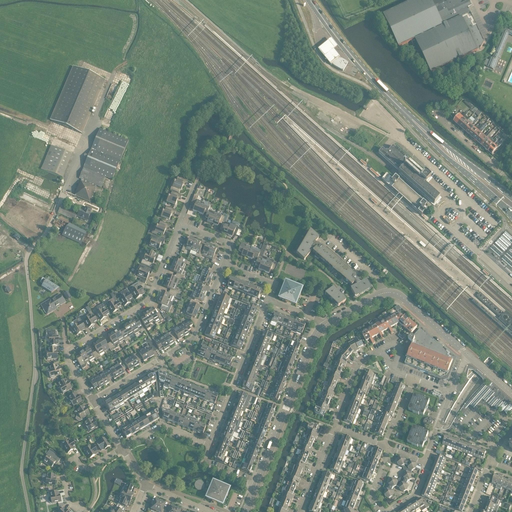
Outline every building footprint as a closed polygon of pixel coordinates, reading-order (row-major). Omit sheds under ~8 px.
[(439,3),(446,0),(413,0),(384,14),(399,46),(411,41),(443,25),(442,23),(448,21),(439,3)] [(459,0),(446,0),(439,3),(448,21),(442,23),(443,25),(411,41),(416,52),(421,50),(431,72),(480,49),(484,42),(483,38),(468,6),(465,8),(463,3),(462,4),(459,0)] [(511,34),(511,29),(508,27),(504,29),(492,58),(490,57),(486,66),(493,69),(508,33),(511,34)] [(318,49),(330,64),(339,56),(333,49),(337,46),(331,38),(318,49)] [(331,64),(330,64),(342,71),(348,62),(340,58),(340,57),(339,57),(338,57),(334,58),(332,63),(331,64)] [(73,67),(51,120),(82,133),(104,80),(73,67)] [(465,116),(458,124),(462,128),(467,121),(469,119),(471,117),(472,116),(468,112),(467,114),(465,116)] [(455,119),(454,121),(458,124),(465,116),(467,114),(465,113),(462,116),(459,114),(456,118),(455,119)] [(467,121),(462,128),(466,131),(473,122),(475,121),(475,120),(471,117),(469,119),(467,121)] [(473,122),(466,131),(469,134),(475,128),(473,126),(477,120),(478,119),(477,118),(475,120),(475,121),(473,122)] [(475,128),(469,134),(473,138),(475,136),(482,127),(483,126),(481,124),(480,126),(479,127),(477,126),(475,128)] [(475,136),(473,138),(477,141),(479,139),(482,134),(480,133),(487,125),(485,124),(483,126),(482,127),(475,136)] [(101,187),(102,186),(105,177),(112,179),(120,161),(128,140),(106,131),(100,128),(79,178),(82,179),(81,181),(80,181),(76,192),(77,192),(75,196),(89,202),(96,185),(101,187)] [(482,142),(481,144),(484,147),(492,139),(490,137),(495,132),(493,130),(492,131),(490,134),(482,142)] [(479,139),(477,141),(481,144),(482,142),(490,134),(488,132),(484,136),(482,134),(479,139)] [(492,139),(484,147),(488,151),(499,138),(498,137),(494,141),(492,139)] [(499,138),(488,151),(492,154),(491,154),(492,155),(493,154),(492,154),(498,148),(501,144),(499,142),(501,140),(499,138)] [(62,178),(64,172),(72,154),(52,146),(42,169),(62,178)] [(398,171),(434,203),(439,197),(424,184),(430,178),(424,172),(422,174),(408,161),(409,159),(395,147),(394,148),(392,146),(387,151),(386,150),(385,151),(382,148),(378,152),(399,171),(398,171)] [(422,215),(421,215),(424,212),(423,211),(424,210),(423,209),(426,204),(395,176),(392,179),(386,173),(381,179),(391,188),(412,207),(421,215),(422,215)] [(186,184),(188,180),(178,176),(176,180),(177,180),(176,182),(174,181),(172,186),(171,186),(170,190),(178,193),(180,190),(181,190),(184,183),(186,183),(186,184)] [(175,205),(178,197),(180,198),(180,199),(182,195),(172,191),(170,194),(171,195),(170,197),(168,196),(166,201),(175,205)] [(194,206),(192,210),(198,212),(202,202),(197,200),(198,196),(194,194),(190,206),(190,205),(194,206)] [(203,215),(205,211),(207,212),(208,212),(208,210),(209,209),(209,207),(210,206),(207,205),(202,202),(198,212),(203,215)] [(74,220),(77,212),(61,205),(57,213),(74,220)] [(76,216),(87,221),(90,213),(92,209),(85,206),(83,210),(79,209),(76,216)] [(169,220),(172,212),(174,213),(174,214),(176,210),(166,206),(164,209),(165,210),(164,212),(162,211),(160,216),(169,220)] [(205,218),(206,217),(208,217),(207,221),(212,223),(216,213),(211,211),(208,210),(208,212),(207,212),(207,213),(205,218)] [(224,217),(222,216),(216,213),(212,223),(218,226),(219,222),(222,223),(222,221),(223,221),(224,217)] [(158,233),(163,235),(166,227),(168,228),(168,229),(170,225),(163,222),(161,222),(160,221),(159,224),(158,227),(157,226),(156,227),(154,226),(151,233),(157,235),(158,233)] [(225,222),(223,221),(222,221),(222,223),(221,224),(220,229),(220,228),(223,229),(221,232),(227,235),(231,225),(225,222)] [(232,237),(234,233),(236,234),(236,235),(239,228),(236,227),(231,225),(227,235),(232,237)] [(66,226),(63,233),(62,235),(80,243),(85,234),(66,226)] [(343,282),(345,284),(346,284),(348,283),(351,286),(354,283),(356,285),(350,288),(354,296),(355,296),(356,297),(370,289),(369,288),(370,288),(366,280),(360,283),(354,276),(355,275),(322,246),(321,248),(314,243),(318,238),(311,232),(305,239),(306,240),(301,246),(302,247),(297,254),(304,260),(310,253),(308,252),(311,249),(313,251),(312,252),(316,255),(314,256),(317,259),(319,257),(344,280),(343,282)] [(158,249),(161,243),(163,243),(164,240),(151,235),(152,235),(150,238),(152,239),(149,246),(154,248),(154,247),(158,249)] [(181,251),(184,252),(185,248),(191,251),(195,240),(189,238),(186,246),(184,245),(184,244),(184,243),(181,251)] [(196,253),(195,256),(197,257),(200,251),(197,250),(200,243),(195,240),(191,251),(196,253)] [(242,252),(241,255),(247,257),(251,247),(245,245),(241,243),(238,251),(242,252)] [(256,266),(259,267),(258,269),(264,271),(268,261),(268,259),(262,256),(267,244),(264,243),(260,251),(258,257),(255,265),(256,266)] [(200,258),(201,255),(207,257),(211,247),(205,245),(202,252),(200,251),(197,257),(200,258)] [(211,247),(207,257),(212,259),(211,262),(214,264),(216,256),(216,257),(213,256),(216,249),(211,247)] [(260,251),(256,249),(251,247),(247,257),(252,259),(253,257),(257,258),(260,251)] [(142,260),(141,264),(150,267),(152,263),(153,263),(154,259),(155,257),(157,258),(158,255),(146,250),(145,250),(146,250),(145,253),(146,254),(143,260),(142,260)] [(182,262),(175,260),(173,265),(183,269),(185,264),(188,265),(189,262),(182,259),(182,260),(183,260),(182,262)] [(268,261),(264,271),(269,273),(270,271),(274,272),(278,263),(273,262),(273,263),(268,261)] [(137,275),(142,277),(143,277),(147,278),(149,272),(151,273),(152,270),(140,265),(139,268),(140,268),(137,275)] [(170,271),(178,273),(177,276),(183,278),(184,276),(180,274),(183,269),(173,265),(170,271)] [(202,270),(200,276),(210,280),(212,274),(208,273),(209,270),(210,271),(211,271),(203,268),(202,270)] [(176,279),(168,276),(166,281),(176,285),(178,280),(182,281),(183,278),(177,276),(176,279)] [(204,284),(208,285),(210,280),(200,276),(198,281),(196,280),(195,283),(203,286),(204,284)] [(228,279),(227,282),(228,282),(228,281),(229,282),(227,286),(232,288),(236,280),(231,278),(229,277),(229,279),(228,279)] [(59,288),(45,279),(42,278),(40,282),(43,284),(41,286),(51,292),(59,288)] [(236,280),(232,288),(237,290),(241,282),(236,280)] [(134,289),(131,291),(136,299),(142,295),(141,293),(144,292),(143,290),(142,289),(142,288),(143,286),(143,287),(145,284),(139,281),(138,283),(133,286),(134,288),(134,289)] [(164,287),(168,288),(171,290),(170,292),(176,295),(177,292),(174,291),(176,285),(166,281),(164,287)] [(241,282),(237,290),(242,292),(244,288),(246,284),(241,282)] [(279,298),(282,299),(287,301),(293,285),(285,282),(283,287),(282,287),(282,288),(281,288),(281,289),(282,290),(279,298)] [(191,291),(193,292),(203,296),(206,291),(202,289),(203,286),(195,283),(191,291)] [(246,284),(244,288),(242,292),(247,294),(251,286),(246,284)] [(311,288),(311,289),(311,290),(311,291),(312,291),(312,292),(313,293),(314,293),(315,293),(316,294),(316,293),(317,293),(318,293),(319,292),(319,291),(320,291),(320,290),(320,289),(320,288),(320,287),(319,286),(319,285),(318,285),(317,285),(317,284),(316,284),(315,284),(314,284),(314,285),(313,285),(312,285),(312,286),(311,287),(311,288)] [(298,296),(300,296),(300,295),(300,294),(300,293),(299,293),(301,288),(293,285),(287,301),(295,304),(298,296)] [(251,286),(247,294),(252,296),(256,288),(251,286)] [(333,287),(326,293),(332,300),(333,299),(338,306),(345,300),(341,295),(343,293),(337,289),(336,291),(333,287)] [(256,288),(252,296),(258,298),(259,294),(260,294),(260,295),(262,292),(262,290),(261,290),(256,288)] [(133,299),(130,294),(127,289),(124,290),(124,291),(121,293),(123,296),(119,298),(124,306),(130,302),(129,301),(133,299)] [(160,297),(170,301),(172,296),(175,297),(176,295),(170,292),(169,295),(162,292),(160,297)] [(191,298),(190,300),(196,303),(197,300),(201,302),(203,296),(193,292),(191,298)] [(478,297),(499,317),(497,319),(511,332),(511,316),(505,310),(503,313),(480,293),(477,297),(478,297)] [(45,306),(43,307),(43,309),(43,310),(45,312),(46,313),(47,314),(52,311),(53,310),(65,302),(60,294),(51,300),(50,299),(44,303),(45,306)] [(229,298),(221,295),(219,300),(227,304),(229,298)] [(107,302),(108,305),(107,306),(112,313),(118,310),(118,309),(121,307),(115,296),(112,298),(113,299),(107,302)] [(170,301),(160,297),(158,303),(165,306),(164,308),(163,308),(170,311),(171,308),(168,307),(170,301)] [(187,308),(197,312),(199,307),(195,305),(196,303),(190,300),(189,303),(187,308)] [(217,305),(225,309),(227,309),(229,304),(227,304),(219,300),(217,305)] [(100,320),(103,319),(104,319),(105,318),(105,317),(106,317),(106,316),(109,314),(103,303),(96,307),(99,311),(96,313),(100,320)] [(215,310),(223,314),(225,309),(217,305),(215,310)] [(256,309),(248,306),(246,311),(254,314),(256,309)] [(153,308),(148,312),(153,321),(155,323),(155,324),(160,321),(163,319),(159,313),(159,314),(157,315),(156,314),(153,308)] [(197,312),(187,308),(185,314),(184,316),(191,319),(190,319),(191,316),(195,318),(197,312)] [(213,315),(221,319),(223,314),(215,310),(213,315)] [(88,328),(91,326),(92,327),(93,326),(94,324),(94,323),(97,321),(91,311),(88,312),(89,314),(86,316),(87,318),(84,320),(88,328)] [(254,314),(246,311),(244,316),(252,319),(254,314)] [(144,317),(140,319),(143,324),(145,326),(147,329),(148,328),(150,327),(149,324),(153,321),(148,312),(143,315),(144,317)] [(395,314),(390,317),(394,325),(399,323),(400,315),(398,312),(395,314)] [(277,323),(276,323),(280,315),(274,313),(271,321),(277,323)] [(211,320),(221,324),(223,319),(221,319),(213,315),(211,320)] [(281,325),(285,317),(280,315),(276,323),(277,323),(281,325)] [(400,315),(399,323),(403,326),(409,319),(405,315),(403,317),(400,315)] [(242,321),(250,324),(252,319),(244,316),(242,321)] [(285,317),(281,325),(286,327),(290,319),(285,317)] [(390,317),(385,320),(389,328),(390,327),(394,325),(390,317)] [(73,322),(75,325),(72,328),(76,335),(82,331),(81,330),(85,328),(79,318),(78,318),(77,319),(73,322)] [(183,322),(184,323),(183,324),(178,327),(184,337),(189,333),(187,331),(190,329),(189,327),(192,325),(188,319),(183,322)] [(290,319),(286,327),(292,329),(295,321),(290,319)] [(409,319),(403,326),(407,330),(413,323),(409,319)] [(221,324),(211,320),(209,325),(219,329),(221,324)] [(385,320),(380,322),(385,330),(389,328),(385,320)] [(133,321),(128,324),(133,333),(134,334),(139,331),(140,333),(143,332),(144,331),(141,325),(138,321),(134,323),(133,321)] [(250,324),(242,321),(240,326),(248,329),(250,324)] [(296,333),(296,332),(300,323),(295,321),(292,329),(291,331),(296,333)] [(380,322),(376,325),(380,333),(381,332),(385,330),(380,322)] [(300,334),(301,333),(302,333),(305,325),(300,323),(296,332),(300,334)] [(413,323),(407,330),(411,333),(417,326),(413,323)] [(124,329),(122,331),(124,335),(128,341),(130,339),(128,336),(133,333),(128,324),(123,327),(124,329)] [(207,330),(215,334),(217,334),(219,329),(209,325),(207,330)] [(376,325),(371,328),(375,336),(379,334),(380,333),(376,325)] [(412,336),(411,335),(406,341),(409,344),(410,343),(412,344),(405,363),(443,378),(446,377),(454,357),(442,346),(444,344),(424,326),(423,325),(422,325),(422,326),(421,326),(412,336)] [(240,326),(238,331),(246,334),(248,329),(240,326)] [(173,331),(171,332),(174,338),(176,336),(178,340),(184,337),(178,327),(173,330),(173,331)] [(371,328),(366,330),(371,338),(372,338),(375,336),(371,328)] [(58,336),(56,336),(55,330),(46,331),(46,337),(49,337),(49,344),(49,346),(58,346),(58,341),(58,336)] [(118,330),(113,333),(119,342),(124,339),(125,342),(128,341),(124,335),(122,331),(119,332),(118,330)] [(215,334),(207,330),(205,336),(213,339),(215,334)] [(366,330),(361,333),(366,341),(370,339),(371,338),(366,330)] [(238,331),(236,336),(244,339),(246,334),(238,331)] [(264,332),(262,337),(270,340),(272,341),(275,334),(266,331),(265,332),(264,332)] [(163,336),(169,346),(174,343),(172,339),(174,338),(171,332),(168,333),(163,336)] [(113,333),(108,336),(112,343),(110,344),(113,350),(116,348),(117,347),(117,345),(116,343),(119,342),(113,333)] [(232,340),(242,344),(244,339),(236,336),(234,335),(232,340)] [(154,342),(158,349),(160,348),(159,347),(162,345),(164,349),(169,346),(163,336),(158,339),(158,340),(154,342)] [(268,345),(270,340),(262,337),(260,342),(268,345)] [(354,339),(351,341),(356,351),(360,349),(359,348),(363,346),(359,338),(354,340),(354,339)] [(113,350),(110,344),(107,345),(103,339),(98,342),(104,351),(109,348),(111,351),(113,350)] [(156,350),(149,339),(145,342),(146,343),(141,346),(143,349),(149,358),(154,355),(152,351),(154,350),(154,351),(156,350)] [(230,346),(240,349),(242,344),(232,340),(230,346)] [(290,342),(288,347),(289,348),(290,348),(297,351),(300,346),(299,345),(299,344),(291,340),(290,342)] [(353,353),(356,351),(351,341),(348,342),(348,343),(348,344),(343,349),(350,355),(352,352),(353,353)] [(97,352),(95,353),(98,359),(101,357),(99,354),(104,351),(98,342),(93,345),(97,352)] [(205,342),(202,342),(198,353),(197,355),(199,355),(204,357),(207,349),(208,347),(203,346),(205,342)] [(258,347),(266,350),(268,345),(260,342),(258,347)] [(256,352),(264,355),(266,350),(258,347),(256,352)] [(58,348),(45,349),(45,352),(46,352),(47,359),(53,359),(53,358),(57,358),(57,351),(58,351),(58,348)] [(83,351),(85,354),(89,360),(94,357),(96,360),(98,359),(95,353),(92,355),(88,348),(83,351)] [(288,353),(289,353),(295,356),(297,351),(290,348),(288,353)] [(149,358),(143,349),(138,352),(136,353),(139,359),(141,357),(144,361),(149,358)] [(207,349),(204,357),(209,359),(212,351),(207,349)] [(211,361),(212,360),(214,361),(217,353),(218,351),(213,349),(212,351),(209,359),(208,360),(211,361)] [(335,358),(346,362),(347,359),(347,358),(350,355),(343,349),(338,355),(338,356),(337,355),(335,358)] [(79,356),(75,358),(76,359),(82,369),(83,368),(86,366),(84,363),(89,360),(85,354),(83,351),(78,354),(79,356)] [(264,355),(256,352),(254,357),(262,360),(264,355)] [(128,358),(134,367),(139,364),(137,360),(139,359),(136,353),(133,355),(128,358)] [(217,353),(214,361),(219,363),(222,355),(217,353)] [(286,358),(293,361),(295,356),(289,353),(288,353),(286,358)] [(222,355),(219,363),(224,365),(227,357),(222,355)] [(228,355),(227,357),(224,365),(229,367),(230,368),(231,366),(232,363),(231,363),(233,357),(228,355)] [(329,368),(331,361),(333,362),(335,357),(328,355),(325,367),(329,368)] [(254,357),(252,362),(260,365),(262,360),(254,357)] [(129,370),(129,371),(133,369),(132,368),(134,367),(128,358),(123,361),(121,362),(124,368),(127,367),(129,370)] [(284,363),(291,366),(293,361),(286,358),(284,363)] [(344,366),(346,362),(335,358),(334,361),(335,362),(333,366),(342,370),(343,366),(344,366)] [(113,367),(119,376),(124,373),(122,369),(124,368),(121,362),(119,360),(116,362),(118,364),(113,367)] [(252,362),(250,367),(258,370),(260,365),(252,362)] [(291,366),(284,363),(281,362),(279,367),(290,371),(291,366)] [(59,364),(46,368),(46,369),(46,368),(47,371),(48,371),(50,378),(56,376),(60,374),(58,368),(60,368),(59,364)] [(330,371),(329,374),(340,378),(341,374),(340,374),(342,370),(333,366),(332,371),(330,371)] [(108,370),(106,371),(109,377),(112,376),(114,379),(119,376),(113,367),(108,370)] [(248,372),(256,375),(258,370),(250,367),(248,372)] [(277,372),(279,373),(280,373),(288,376),(290,371),(279,367),(277,372)] [(467,377),(468,369),(473,370),(475,372),(473,370),(468,369),(466,377),(467,377)] [(102,371),(97,374),(98,376),(104,385),(109,382),(107,378),(109,377),(106,371),(104,373),(103,371),(102,371)] [(366,371),(364,376),(373,380),(375,374),(366,371)] [(159,381),(164,383),(167,376),(158,372),(159,381)] [(246,377),(254,380),(256,375),(248,372),(246,377)] [(155,373),(146,378),(151,384),(156,381),(155,373)] [(280,373),(278,378),(286,381),(288,376),(280,373)] [(329,377),(327,382),(336,385),(337,382),(338,382),(340,378),(329,374),(328,377),(329,377)] [(468,382),(474,374),(473,374),(471,377),(466,384),(460,394),(454,404),(449,413),(444,422),(445,423),(448,415),(452,407),(458,397),(465,387),(468,382)] [(94,388),(95,387),(95,386),(97,385),(99,388),(104,385),(98,376),(93,379),(91,380),(90,381),(94,388)] [(164,384),(163,386),(168,388),(172,378),(167,376),(164,383),(164,384)] [(371,385),(373,380),(364,376),(362,381),(371,385)] [(443,429),(442,428),(442,429),(443,429),(445,429),(446,429),(448,428),(449,427),(450,426),(451,424),(458,413),(462,407),(469,398),(476,391),(484,383),(482,378),(480,376),(482,378),(483,382),(476,390),(467,400),(460,410),(453,419),(452,421),(453,421),(451,425),(450,426),(449,427),(447,428),(446,429),(444,429),(443,429)] [(254,380),(246,377),(244,382),(252,385),(254,380)] [(67,390),(71,388),(68,382),(69,381),(67,378),(56,385),(58,388),(59,387),(63,394),(68,391),(67,390)] [(142,381),(146,388),(151,385),(151,384),(146,378),(142,381)] [(174,388),(177,380),(172,378),(168,388),(173,390),(174,388)] [(278,378),(276,383),(284,386),(286,381),(278,378)] [(177,380),(174,388),(179,390),(182,382),(177,380)] [(142,391),(146,388),(142,381),(137,383),(142,391)] [(360,386),(369,390),(371,391),(373,386),(371,385),(362,381),(360,386)] [(184,392),(187,384),(182,382),(179,390),(184,392)] [(242,387),(245,388),(245,390),(251,393),(254,386),(252,385),(244,382),(242,387)] [(323,389),(334,394),(335,390),(334,389),(336,385),(327,382),(325,387),(324,386),(323,389)] [(133,386),(138,396),(143,393),(142,391),(137,383),(133,386)] [(274,388),(282,391),(284,386),(276,383),(274,388)] [(394,388),(402,391),(404,386),(396,383),(394,388)] [(187,384),(184,392),(183,394),(188,396),(192,386),(187,384)] [(138,396),(133,386),(128,389),(134,398),(138,396)] [(194,396),(197,388),(192,386),(188,396),(193,398),(194,396)] [(369,390),(360,386),(358,391),(365,394),(367,395),(369,390)] [(194,396),(199,398),(202,390),(197,388),(194,396)] [(274,388),(272,393),(280,396),(282,391),(274,388)] [(394,388),(392,393),(400,396),(402,391),(394,388)] [(128,389),(123,392),(128,399),(129,401),(134,398),(128,389)] [(334,394),(323,389),(322,393),(323,393),(321,398),(329,401),(331,397),(332,398),(334,394)] [(204,400),(207,392),(202,390),(199,398),(204,400)] [(363,399),(365,394),(358,391),(356,390),(354,395),(363,399)] [(123,392),(119,395),(123,402),(128,399),(123,392)] [(209,402),(212,394),(207,392),(204,400),(209,402)] [(72,393),(65,397),(66,399),(68,397),(70,400),(73,406),(81,401),(78,396),(78,397),(76,393),(73,394),(72,393)] [(240,393),(238,398),(246,401),(248,396),(240,393)] [(272,393),(271,393),(269,398),(278,401),(280,396),(272,393)] [(392,393),(390,398),(398,401),(400,396),(392,393)] [(218,396),(212,394),(209,402),(214,404),(218,396)] [(410,405),(408,409),(413,411),(412,412),(418,414),(419,414),(423,415),(425,411),(424,410),(427,405),(429,400),(425,398),(419,395),(419,396),(414,394),(412,399),(413,400),(411,405),(410,405)] [(114,397),(120,407),(125,404),(123,402),(119,395),(114,397)] [(361,404),(363,399),(354,395),(352,400),(361,404)] [(120,407),(114,397),(110,400),(115,410),(116,410),(120,407)] [(236,403),(244,406),(246,407),(248,402),(246,401),(238,398),(236,403)] [(328,405),(329,401),(321,398),(319,402),(318,402),(317,405),(328,409),(329,405),(328,405)] [(390,398),(388,403),(396,406),(398,401),(390,398)] [(110,400),(105,403),(111,413),(115,410),(110,400)] [(361,404),(352,400),(350,405),(359,409),(361,404)] [(244,406),(236,403),(234,408),(242,411),(244,406)] [(273,412),(275,407),(267,404),(266,403),(264,407),(265,408),(265,409),(273,412)] [(394,411),(396,406),(388,403),(386,408),(394,411)] [(326,413),(328,409),(317,405),(315,411),(316,411),(317,413),(316,414),(323,417),(325,413),(326,413)] [(357,414),(359,409),(350,405),(348,411),(357,414)] [(76,411),(74,412),(77,416),(76,416),(75,419),(76,419),(77,421),(78,421),(80,421),(82,420),(81,419),(89,414),(86,409),(83,406),(76,410),(76,411)] [(161,408),(162,413),(164,414),(162,418),(167,420),(170,412),(161,408)] [(232,413),(240,416),(242,411),(234,408),(232,413)] [(261,413),(271,417),(273,412),(265,409),(263,408),(261,413)] [(390,416),(392,417),(394,411),(386,408),(384,413),(390,415),(390,416)] [(158,414),(158,409),(149,414),(154,421),(159,418),(157,415),(158,414)] [(355,419),(357,414),(348,411),(346,416),(355,419)] [(172,422),(175,414),(170,412),(167,420),(172,422)] [(388,421),(390,416),(390,415),(384,413),(382,412),(380,417),(388,421)] [(240,416),(232,413),(230,418),(240,422),(242,417),(240,416)] [(271,417),(261,413),(259,418),(261,419),(269,422),(271,417)] [(149,414),(145,417),(149,424),(154,421),(149,414)] [(177,424),(180,416),(175,414),(172,422),(177,424)] [(180,416),(177,424),(182,426),(185,418),(180,416)] [(182,426),(187,428),(191,418),(186,416),(185,418),(182,426)] [(355,419),(346,416),(344,421),(353,424),(355,419)] [(140,419),(145,427),(149,424),(145,417),(140,419)] [(378,422),(386,426),(388,421),(380,417),(378,422)] [(426,426),(426,425),(427,425),(428,425),(429,425),(430,425),(431,425),(431,424),(432,424),(432,423),(432,422),(432,421),(432,420),(432,419),(432,418),(431,418),(431,417),(430,417),(429,418),(428,417),(427,417),(427,418),(426,418),(425,418),(425,419),(424,419),(424,420),(423,420),(423,421),(423,422),(423,423),(423,424),(424,424),(424,425),(425,426),(426,426)] [(91,418),(84,423),(85,425),(87,428),(86,429),(88,431),(89,431),(89,432),(97,427),(94,422),(93,422),(91,418)] [(191,418),(187,428),(192,430),(196,422),(196,420),(191,418)] [(230,418),(228,423),(236,426),(238,427),(240,422),(230,418)] [(140,419),(136,422),(140,430),(145,427),(140,419)] [(259,424),(267,427),(269,422),(261,419),(259,424)] [(131,425),(136,432),(140,430),(136,422),(131,425)] [(197,432),(201,424),(196,422),(192,430),(197,432)] [(384,431),(386,426),(378,422),(376,427),(384,431)] [(234,431),(236,426),(228,423),(226,428),(234,431)] [(201,424),(197,432),(203,434),(206,426),(201,424)] [(257,429),(265,432),(267,427),(259,424),(257,429)] [(309,426),(308,428),(307,428),(306,431),(317,435),(319,432),(318,431),(319,427),(312,424),(312,425),(310,426),(309,426)] [(131,435),(126,428),(125,425),(121,428),(122,430),(122,431),(126,438),(131,435)] [(136,432),(131,425),(126,428),(131,435),(136,432)] [(382,436),(384,431),(376,427),(374,433),(382,436)] [(409,437),(407,442),(412,444),(411,445),(417,447),(418,446),(422,448),(424,443),(423,443),(425,437),(426,438),(428,433),(424,431),(424,430),(418,428),(413,427),(411,432),(412,432),(410,437),(409,437)] [(232,436),(234,431),(226,428),(224,433),(232,436)] [(255,434),(263,437),(265,432),(257,429),(255,434)] [(306,435),(305,440),(313,443),(315,439),(316,439),(317,435),(306,431),(305,434),(306,435)] [(232,436),(224,433),(222,438),(230,441),(232,436)] [(253,439),(261,442),(263,437),(255,434),(253,439)] [(343,440),(342,442),(349,444),(351,439),(343,435),(341,439),(343,440)] [(442,444),(447,446),(450,438),(445,436),(442,444)] [(99,442),(96,443),(101,450),(105,448),(105,449),(110,446),(105,438),(99,442)] [(228,446),(230,441),(222,438),(220,443),(228,446)] [(447,446),(452,448),(455,440),(450,438),(447,446)] [(259,447),(261,442),(253,439),(252,444),(259,447)] [(69,441),(62,445),(67,453),(72,450),(72,449),(75,447),(71,440),(69,441)] [(311,447),(313,443),(305,440),(303,444),(300,443),(299,446),(311,451),(313,447),(311,447)] [(452,448),(457,450),(461,442),(455,440),(452,448)] [(340,443),(339,447),(347,450),(349,451),(351,445),(349,444),(342,442),(341,443),(340,443)] [(457,450),(462,452),(466,444),(461,442),(457,450)] [(218,448),(226,451),(228,446),(220,443),(218,448)] [(259,447),(252,444),(249,443),(247,448),(257,452),(259,447)] [(466,444),(462,452),(467,454),(471,446),(466,444)] [(90,445),(84,449),(84,450),(89,458),(94,455),(98,453),(93,445),(91,447),(91,446),(90,445)] [(309,455),(311,451),(299,446),(298,449),(300,450),(298,455),(307,458),(308,455),(309,455)] [(382,451),(379,450),(380,448),(374,446),(372,453),(380,456),(382,451)] [(473,456),(476,448),(471,446),(467,454),(473,456)] [(345,456),(347,450),(339,447),(337,451),(338,451),(337,453),(345,456)] [(224,456),(226,451),(218,448),(216,453),(224,456)] [(246,453),(255,457),(257,452),(247,448),(246,453)] [(473,456),(478,458),(481,450),(476,448),(473,456)] [(47,456),(43,461),(47,465),(48,464),(51,467),(55,462),(57,463),(61,458),(50,449),(48,452),(46,455),(47,456)] [(486,452),(481,450),(478,458),(483,460),(486,452)] [(370,458),(378,461),(380,456),(372,453),(369,452),(367,457),(370,458)] [(214,458),(215,459),(214,460),(224,464),(227,457),(224,456),(216,453),(214,458)] [(255,457),(246,453),(244,458),(246,459),(253,462),(255,457)] [(342,461),(345,456),(337,453),(337,455),(336,454),(334,458),(342,461)] [(295,459),(294,462),(305,467),(306,463),(305,462),(307,458),(298,455),(297,460),(295,459)] [(436,461),(443,464),(445,458),(438,455),(436,461)] [(415,469),(416,465),(415,462),(412,461),(408,462),(406,461),(404,458),(401,457),(398,458),(397,461),(398,465),(401,466),(402,466),(405,473),(404,473),(403,476),(403,477),(396,480),(396,479),(393,478),(390,479),(388,483),(390,486),(389,489),(385,490),(384,493),(385,497),(389,498),(392,496),(393,493),(392,490),(393,487),(396,486),(399,487),(400,490),(404,491),(407,490),(408,487),(407,483),(408,481),(411,479),(412,476),(411,473),(412,470),(415,469)] [(345,462),(342,461),(334,458),(333,462),(334,462),(333,464),(340,467),(343,468),(345,462)] [(368,463),(376,466),(378,461),(370,458),(368,463)] [(246,459),(244,464),(251,467),(253,462),(246,459)] [(441,469),(443,464),(436,461),(434,466),(441,469)] [(303,471),(305,467),(294,462),(293,466),(294,466),(292,471),(301,474),(302,470),(303,471)] [(376,466),(368,463),(366,468),(374,471),(376,466)] [(244,464),(243,464),(241,469),(249,472),(251,467),(244,464)] [(330,469),(334,471),(334,472),(337,474),(337,472),(338,473),(340,467),(333,464),(332,466),(331,465),(330,469)] [(432,471),(439,474),(441,469),(434,466),(432,471)] [(366,468),(364,473),(372,476),(374,471),(366,468)] [(468,473),(476,476),(478,471),(470,468),(468,473)] [(289,475),(288,478),(299,482),(300,478),(299,478),(301,474),(292,471),(290,475),(289,475)] [(323,476),(322,478),(332,482),(335,474),(329,472),(328,473),(323,471),(322,476),(323,476)] [(437,479),(439,474),(432,471),(430,476),(437,479)] [(366,482),(367,480),(370,481),(372,476),(364,473),(362,477),(358,476),(357,477),(357,478),(359,479),(366,482)] [(474,481),(476,476),(468,473),(466,478),(474,481)] [(43,478),(43,480),(43,481),(43,482),(44,482),(44,483),(45,483),(46,483),(45,484),(55,485),(55,480),(55,475),(47,474),(46,477),(46,478),(43,478)] [(491,483),(496,485),(501,474),(499,474),(497,477),(494,475),(491,483)] [(496,485),(501,487),(505,479),(502,478),(503,475),(501,474),(496,485)] [(428,481),(435,484),(437,479),(430,476),(428,481)] [(505,479),(501,487),(506,489),(511,478),(509,477),(508,481),(505,479)] [(286,486),(294,490),(296,486),(297,486),(299,482),(288,478),(287,481),(288,482),(286,486)] [(332,482),(322,478),(322,480),(320,479),(319,483),(327,486),(329,483),(331,484),(332,482)] [(466,478),(464,483),(472,486),(474,481),(466,478)] [(352,486),(361,490),(364,483),(355,479),(352,486)] [(198,490),(199,490),(200,490),(201,490),(201,489),(202,489),(203,488),(203,487),(204,487),(204,486),(204,485),(204,484),(204,483),(203,483),(203,482),(202,482),(202,481),(201,481),(200,480),(199,480),(198,480),(198,481),(197,481),(196,481),(196,482),(195,482),(195,483),(194,484),(194,485),(194,486),(195,487),(195,488),(196,489),(197,490),(198,490)] [(426,486),(433,489),(435,484),(428,481),(426,486)] [(227,493),(229,488),(213,482),(211,487),(210,487),(209,487),(209,488),(208,488),(208,489),(209,490),(206,498),(222,504),(225,496),(227,497),(227,496),(227,495),(227,494),(227,493)] [(326,490),(327,486),(319,483),(317,487),(319,487),(318,489),(325,492),(327,493),(328,490),(326,490)] [(464,483),(462,488),(470,491),(472,486),(464,483)] [(121,495),(131,499),(132,496),(131,496),(134,488),(126,485),(121,495)] [(294,490),(286,486),(284,491),(283,491),(282,494),(293,498),(294,494),(293,494),(294,490)] [(350,491),(359,495),(361,490),(352,486),(350,491)] [(424,491),(431,494),(433,489),(426,486),(424,491)] [(460,493),(468,496),(470,491),(462,488),(460,493)] [(316,490),(314,494),(323,497),(325,492),(318,489),(317,491),(316,490)] [(48,498),(48,499),(49,501),(49,502),(50,503),(51,503),(52,503),(61,501),(60,496),(59,496),(58,492),(56,492),(56,490),(49,492),(50,494),(50,496),(50,497),(49,497),(48,498)] [(346,495),(348,496),(357,500),(359,495),(350,491),(348,490),(346,495)] [(424,491),(422,496),(429,499),(431,494),(424,491)] [(458,498),(466,502),(468,496),(460,493),(458,498)] [(280,502),(288,505),(290,501),(291,502),(293,498),(282,494),(281,497),(282,497),(280,502)] [(321,503),(323,497),(314,494),(313,498),(314,498),(313,500),(321,503)] [(131,499),(121,495),(118,503),(120,504),(119,506),(124,509),(125,506),(126,507),(128,502),(129,502),(131,499)] [(346,501),(355,505),(357,500),(348,496),(346,501)] [(501,501),(498,500),(489,497),(488,500),(489,500),(488,502),(498,506),(499,503),(500,503),(501,501)] [(415,501),(420,509),(422,511),(426,508),(429,506),(426,501),(423,503),(420,498),(417,499),(417,500),(415,501)] [(464,507),(466,502),(458,498),(456,503),(464,507)] [(150,504),(147,509),(153,511),(155,511),(156,511),(160,501),(156,499),(156,500),(155,499),(153,505),(150,504)] [(310,505),(318,509),(321,503),(313,500),(313,502),(312,502),(310,505)] [(164,511),(165,510),(162,509),(165,504),(164,503),(164,502),(160,501),(156,511),(159,511),(164,511)] [(344,507),(344,511),(353,510),(355,505),(346,501),(344,507)] [(411,504),(415,511),(420,509),(415,501),(411,504)] [(276,509),(282,511),(286,511),(288,510),(287,509),(288,505),(280,502),(278,507),(277,506),(276,509)] [(497,511),(499,506),(498,506),(488,502),(486,507),(497,511)] [(462,511),(464,507),(456,503),(454,509),(462,511)]
